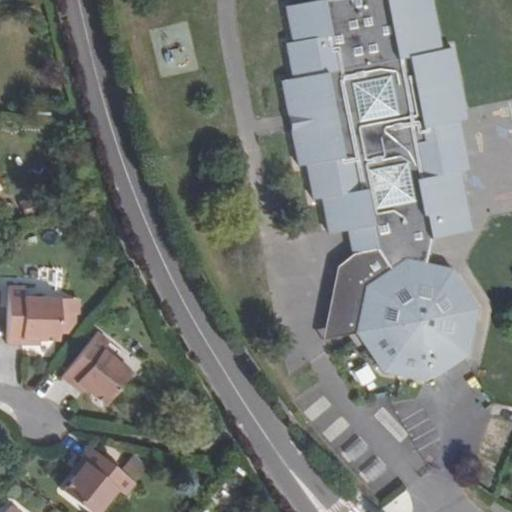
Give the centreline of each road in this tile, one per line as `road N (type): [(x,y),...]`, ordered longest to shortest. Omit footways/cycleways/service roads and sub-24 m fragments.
road 1 (tertiary): [(80,0),(99,87),(148,233),(255,420)]
road 2 (tertiary): [(338,511),(255,420)]
